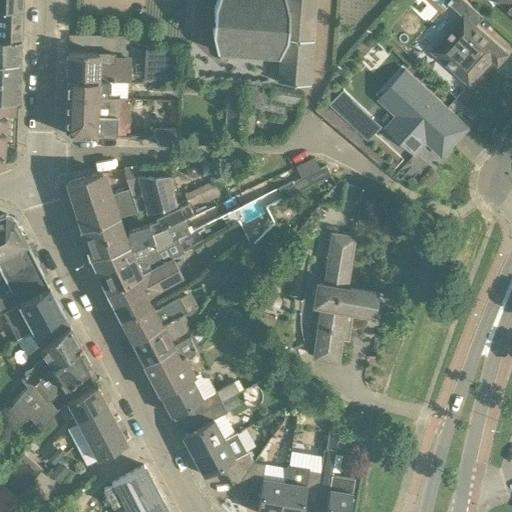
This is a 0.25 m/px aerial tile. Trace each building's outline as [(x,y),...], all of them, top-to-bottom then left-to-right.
[(21,0),(0,0),(0,8),(22,10),(21,0)] [(216,0),(214,7),(212,34),(216,53),(279,58),(277,83),(309,86),(315,0),(216,0)] [(464,16),(439,44),(449,54),(443,61),(470,85),(485,68),(482,65),(489,57),(498,65),(507,55),(475,26),(482,17),(463,0),(450,0),(448,2),(464,16)] [(511,0),(502,0),(500,3),(511,13),(511,0)] [(22,10),(0,8),(0,38),(20,39),(22,10)] [(20,39),(0,38),(0,62),(19,63),(20,39)] [(146,47),(144,79),(176,81),(178,49),(146,47)] [(67,79),(109,81),(130,81),(131,66),(125,66),(125,62),(114,62),(114,55),(68,53),(67,79)] [(0,62),(0,99),(14,99),(18,99),(19,63),(0,62)] [(109,81),(67,79),(66,98),(109,100),(109,81)] [(238,123),(239,85),(227,84),(226,123),(238,123)] [(398,117),(387,129),(416,155),(431,138),(426,134),(431,128),(448,143),(465,124),(421,84),(394,114),(398,117)] [(302,93),(251,85),(242,131),(252,133),(256,108),(283,113),(285,105),(299,108),(302,93)] [(131,101),(109,100),(66,98),(65,130),(69,136),(130,137),(131,101)] [(13,115),(14,99),(0,99),(0,167),(2,168),(6,115),(13,115)] [(369,140),(379,130),(370,122),(361,132),(369,140)] [(172,132),(154,133),(154,138),(158,146),(173,145),(172,132)] [(296,167),(301,179),(320,169),(314,157),(296,167)] [(232,161),(234,173),(251,171),(249,159),(232,161)] [(201,161),(202,174),(214,173),(213,160),(201,161)] [(189,163),(185,168),(186,174),(190,178),(196,177),(200,172),(200,166),(195,163),(189,163)] [(282,200),(331,175),(326,166),(320,169),(301,179),(294,182),(293,181),(277,188),(279,193),(235,215),(239,222),(282,200)] [(147,213),(177,204),(169,178),(139,177),(138,167),(124,169),(126,178),(137,212),(146,210),(147,213)] [(73,207),(109,195),(102,172),(65,183),(73,207)] [(186,201),(220,185),(217,179),(183,194),(186,201)] [(116,219),(109,195),(73,207),(80,229),(116,219)] [(116,219),(80,229),(89,259),(125,248),(127,250),(153,242),(151,237),(185,220),(194,215),(188,204),(156,219),(156,222),(127,231),(128,234),(122,236),(116,219)] [(0,255),(26,244),(13,218),(4,214),(0,215),(0,255)] [(185,220),(151,237),(153,242),(127,250),(125,248),(89,259),(97,275),(173,240),(191,232),(185,220)] [(312,294),(312,295),(312,297),(312,299),(313,300),(314,302),(314,303),(316,303),(316,306),(326,307),(323,327),(318,326),(313,355),(315,355),(315,357),(335,361),(335,358),(337,359),(341,336),(346,337),(350,311),(369,314),(373,292),(345,288),(349,263),(350,263),(354,239),(352,239),(352,237),(334,234),(334,236),(332,236),(328,260),(329,260),(325,284),(319,283),(319,285),(316,285),(316,286),(315,287),(314,288),(313,289),(313,290),(312,292),(312,294)] [(173,240),(97,275),(105,293),(162,264),(159,257),(178,249),(173,240)] [(0,255),(0,267),(11,290),(2,295),(0,294),(0,313),(20,303),(49,288),(26,245),(27,244),(26,244),(0,255)] [(162,264),(105,293),(121,322),(153,304),(152,303),(153,303),(148,293),(182,276),(173,258),(162,264)] [(246,266),(240,275),(248,281),(255,272),(246,266)] [(49,288),(20,303),(35,330),(63,315),(49,288)] [(153,304),(121,322),(132,342),(185,313),(178,300),(157,312),(153,304)] [(185,313),(132,342),(143,362),(174,345),(171,340),(192,329),(188,322),(194,319),(200,310),(198,306),(185,313)] [(63,315),(35,330),(43,347),(40,349),(46,358),(42,360),(40,358),(23,372),(25,375),(21,379),(27,387),(80,346),(63,315)] [(160,394),(191,377),(194,376),(186,361),(199,345),(193,335),(174,345),(143,362),(160,394)] [(80,346),(27,387),(3,415),(14,426),(27,413),(42,429),(57,411),(49,401),(91,367),(80,346)] [(277,373),(269,376),(273,384),(280,381),(277,373)] [(195,416),(221,402),(238,393),(233,382),(202,399),(191,377),(160,394),(171,416),(190,406),(195,416)] [(67,402),(77,422),(107,405),(97,386),(67,402)] [(193,456),(223,439),(213,420),(226,413),(221,402),(195,416),(201,426),(182,436),(193,456)] [(107,405),(77,422),(87,440),(117,424),(107,405)] [(117,424),(87,440),(97,459),(127,443),(117,424)] [(329,430),(326,448),(337,450),(339,432),(329,430)] [(234,488),(253,462),(247,452),(233,459),(223,439),(193,456),(203,476),(222,466),(234,488)] [(54,464),(66,452),(60,447),(48,458),(54,464)] [(332,474),(335,452),(323,450),(319,473),(315,502),(327,503),(325,511),(349,511),(355,478),(332,474)] [(23,455),(15,464),(33,480),(41,471),(23,455)] [(67,474),(70,471),(61,462),(58,465),(49,473),(58,483),(67,474)] [(279,511),(284,482),(262,479),(265,464),(253,462),(234,488),(260,492),(256,511),(279,511)] [(33,480),(15,464),(7,473),(25,489),(33,480)] [(315,502),(319,473),(308,471),(309,468),(287,464),(284,482),(279,511),(301,511),(304,500),(315,502)] [(104,489),(114,508),(122,503),(127,511),(146,511),(163,503),(144,467),(112,483),(113,485),(104,489)] [(25,489),(7,473),(2,479),(3,480),(0,483),(0,484),(16,498),(17,499),(25,489)] [(0,511),(3,511),(16,498),(0,484),(0,511)] [(146,511),(167,511),(163,503),(146,511)]
